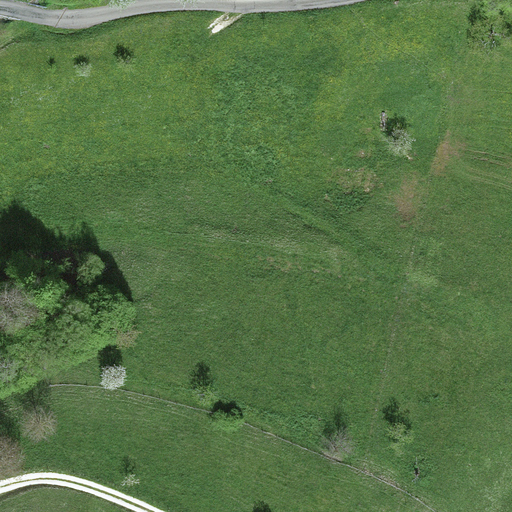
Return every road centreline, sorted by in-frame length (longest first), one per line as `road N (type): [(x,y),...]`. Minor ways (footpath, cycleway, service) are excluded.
road 1 (residential): [(0,7),(76,16),(306,0)]
road 2 (track): [(0,489),(76,483),(144,511)]
